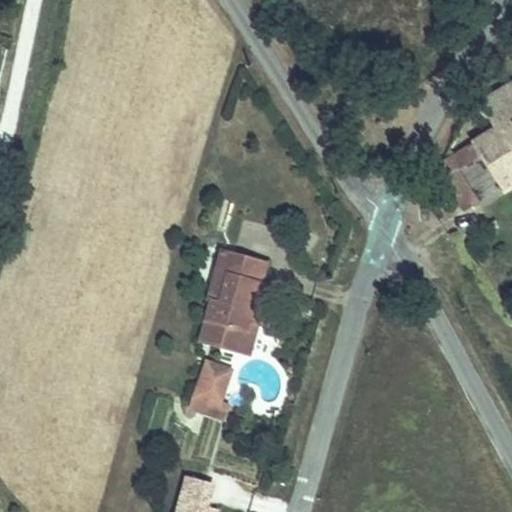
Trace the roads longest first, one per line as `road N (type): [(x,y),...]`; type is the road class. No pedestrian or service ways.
road 1 (unclassified): [(304,511),(379,221)]
road 2 (unclassified): [(379,221),(232,0)]
road 3 (unclassified): [(511,449),(379,221)]
road 4 (unclassified): [(379,221),(493,21),(511,4)]
road 5 (residential): [(35,0),(0,142)]
